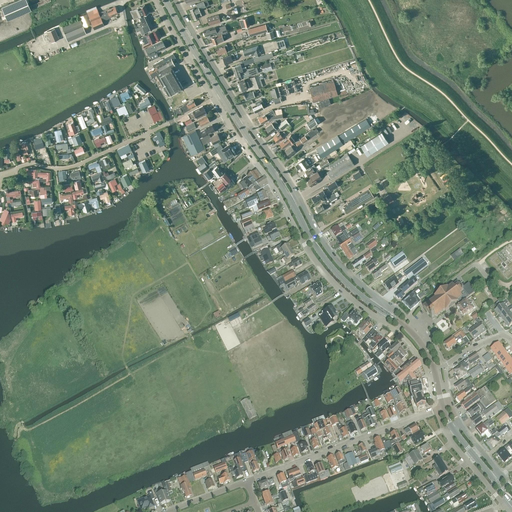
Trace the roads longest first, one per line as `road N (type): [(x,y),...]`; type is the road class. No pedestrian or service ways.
road 1 (residential): [(239,141),(317,263),(376,317)]
road 2 (residential): [(245,482),(436,410)]
road 3 (tertiary): [(381,310),(326,262),(291,203)]
road 4 (residential): [(246,121),(175,0)]
road 5 (residential): [(386,303),(338,263),(298,199)]
